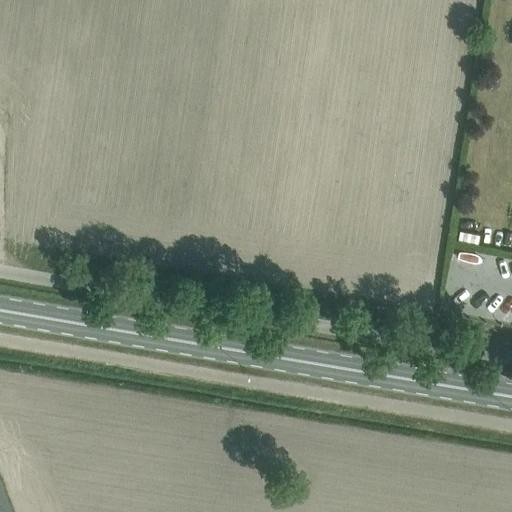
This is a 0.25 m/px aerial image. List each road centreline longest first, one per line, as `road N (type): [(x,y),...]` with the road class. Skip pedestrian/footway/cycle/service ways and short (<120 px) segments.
road 1 (primary): [(511,399),(0,311)]
road 2 (unclassified): [(511,426),(0,340)]
road 3 (unclassified): [(511,358),(0,272)]
